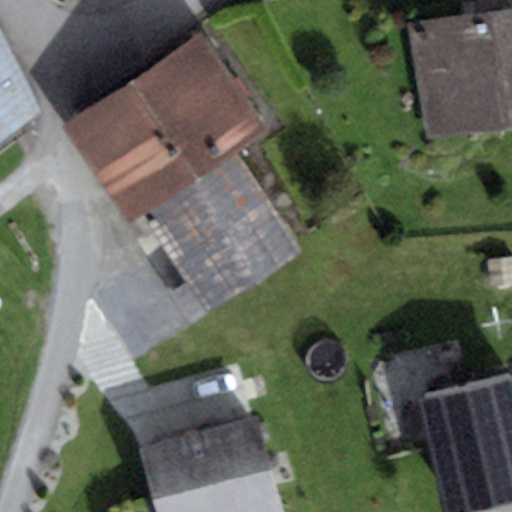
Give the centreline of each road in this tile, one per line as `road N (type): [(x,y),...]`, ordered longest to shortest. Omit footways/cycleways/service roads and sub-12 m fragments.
road 1 (residential): [(13,511),(77,265),(54,68)]
road 2 (residential): [(54,68),(198,0)]
